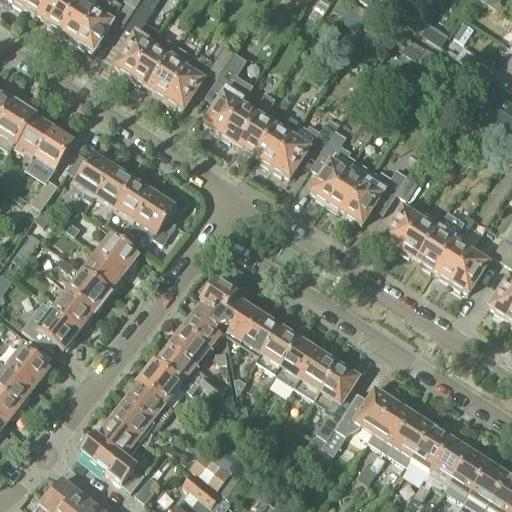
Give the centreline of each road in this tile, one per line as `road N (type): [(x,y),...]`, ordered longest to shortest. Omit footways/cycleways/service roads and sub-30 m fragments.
road 1 (residential): [(219,238),(511,427)]
road 2 (residential): [(511,383),(230,201)]
road 3 (residential): [(49,459),(219,238)]
road 4 (residential): [(230,201),(0,46)]
